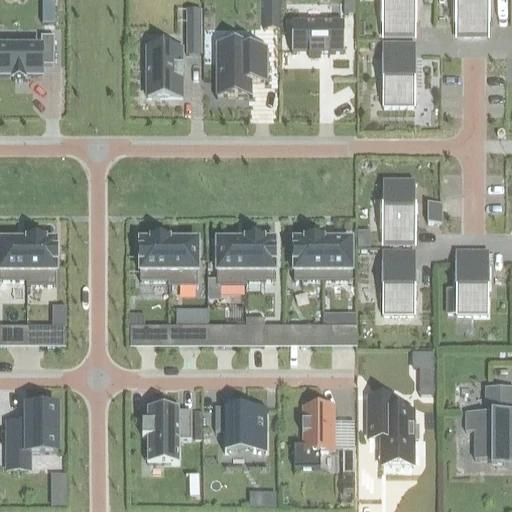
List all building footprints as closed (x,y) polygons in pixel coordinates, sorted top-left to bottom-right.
[(263,0),(264,32),(265,32),(265,30),(277,30),(277,32),(279,32),(278,0),(263,0)] [(383,28),(383,39),(413,39),(413,28),(414,28),(415,28),(415,3),(414,3),(414,0),(382,0),(382,3),(381,3),(381,28),(382,28),(383,28)] [(457,28),(457,39),(486,39),(486,28),(487,28),(489,28),(489,3),(488,3),(487,0),(455,0),(455,3),(454,3),(454,28),(456,28),(457,28)] [(355,17),(355,4),(344,4),(344,17),(355,17)] [(42,11),(42,27),(53,27),(54,11),(42,11)] [(204,25),(190,25),(190,57),(204,57),(204,25)] [(291,25),(291,56),(308,56),(308,59),(329,59),(329,56),(343,56),(343,25),(291,25)] [(0,50),(0,80),(12,80),(12,83),(25,83),(25,80),(42,80),(42,68),(54,69),(54,39),(40,39),(40,50),(0,50)] [(252,46),(250,46),(250,48),(220,48),(220,66),(215,66),(215,100),(217,100),(217,98),(248,98),(248,84),(265,84),(265,86),(267,86),(267,50),(265,50),(265,52),(252,52),(252,50),(252,46)] [(413,59),(413,48),(383,48),(383,59),(382,59),(381,59),(381,84),(382,84),(382,110),(414,110),(414,84),(415,84),(415,59),(414,59),(413,59)] [(181,50),(147,51),(147,52),(147,99),(147,101),(181,101),(181,99),(181,81),(182,81),(182,68),(181,68),(181,52),(181,50)] [(414,184),(381,184),(381,211),(380,211),(380,236),(382,236),(382,247),(412,247),(412,236),(415,236),(415,211),(414,211),(414,184)] [(425,207),(425,227),(439,227),(439,207),(425,207)] [(370,251),(370,235),(358,235),(358,251),(370,251)] [(26,244),(0,243),(0,284),(26,285),(27,285),(27,243),(26,243),(26,244)] [(27,285),(26,285),(26,289),(56,289),(56,244),(45,244),(45,243),(27,243),(27,285)] [(139,244),(139,284),(167,284),(168,285),(168,244),(169,244),(169,243),(150,243),(150,244),(139,244)] [(247,284),(247,243),(244,243),(244,244),(219,244),(219,289),(247,289),(247,284)] [(247,243),(247,284),(274,284),(274,244),(264,244),(264,243),(247,243)] [(304,244),(293,244),(293,285),(322,285),(322,244),(323,244),(323,243),(304,243),(304,244)] [(169,244),(168,244),(168,285),(167,284),(167,289),(197,289),(197,244),(169,244)] [(323,244),(322,244),(322,285),(351,285),(351,244),(323,244)] [(415,267),(413,267),(413,256),(383,256),(383,266),(381,267),(381,292),(382,292),(382,324),(414,324),(414,292),(415,292),(415,267)] [(455,292),(455,318),(488,318),(488,292),(489,292),(489,267),(486,267),(486,256),(457,256),(457,267),(454,267),(454,292),(455,292)] [(193,320),(193,330),(207,330),(207,316),(197,316),(193,320)] [(322,316),(322,330),(331,330),(332,330),(332,316),(322,316)] [(245,330),(245,350),(264,350),(264,329),(264,322),(245,322),(245,330)] [(56,330),(0,329),(0,350),(56,350),(56,330)] [(130,350),(160,350),(160,330),(129,329),(130,350)] [(314,330),(264,329),(264,350),(314,350),(314,330)] [(332,330),(331,330),(331,350),(356,350),(356,329),(332,330)] [(65,330),(56,330),(56,350),(65,350),(65,330)] [(169,350),(168,330),(160,330),(160,350),(169,350)] [(168,330),(169,350),(177,350),(177,330),(168,330)] [(236,330),(177,330),(177,350),(236,350),(236,330)] [(236,350),(245,350),(245,330),(236,330),(236,350)] [(322,330),(314,330),(314,350),(322,350),(322,330)] [(322,330),(322,350),(331,350),(331,330),(322,330)] [(433,356),(411,356),(411,358),(413,358),(413,371),(419,371),(419,399),(433,399),(433,356)] [(511,390),(485,391),(485,415),(465,415),(465,435),(474,435),(474,463),(495,463),(495,471),(511,470),(511,390)] [(368,430),(368,443),(381,443),(381,460),(413,460),(413,443),(418,443),(418,429),(413,429),(413,414),(395,414),(395,401),(368,400),(368,430)] [(27,426),(7,426),(7,474),(27,474),(27,456),(56,456),(56,411),(27,411),(27,426)] [(146,467),(179,467),(179,443),(191,443),(191,414),(179,414),(179,411),(146,411),(146,424),(142,424),(141,440),(146,440),(146,467)] [(265,456),(266,456),(266,411),(265,411),(265,414),(250,414),(250,411),(249,411),(249,414),(240,413),(240,411),(215,411),(215,436),(224,435),(224,456),(225,456),(225,452),(265,451),(265,456)] [(320,471),(320,454),(334,454),(334,411),(317,411),(304,411),(304,424),(301,424),(301,437),(304,437),(304,448),(293,449),(293,471),(320,471)] [(354,453),(342,453),(342,476),(354,476),(354,453)]
